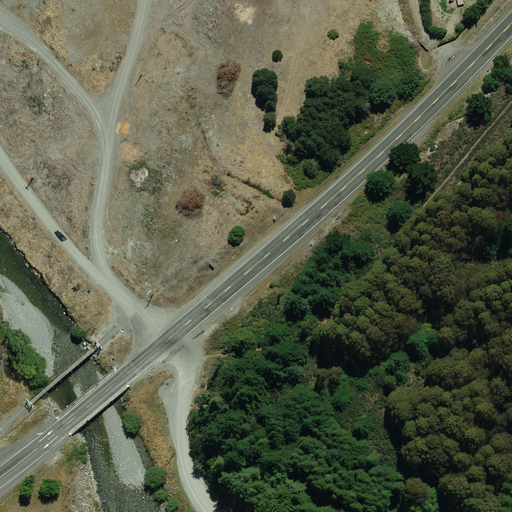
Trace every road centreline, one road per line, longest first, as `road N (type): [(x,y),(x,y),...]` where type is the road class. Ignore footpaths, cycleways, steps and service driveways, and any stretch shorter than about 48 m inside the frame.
road 1 (trunk): [(511,23),(347,186),(0,477)]
road 2 (track): [(153,349),(0,165)]
road 3 (track): [(165,338),(184,366),(177,417),(186,469),(206,511)]
road 4 (track): [(105,132),(0,18)]
road 5 (track): [(101,281),(89,245),(105,132)]
road 6 (track): [(105,132),(141,0)]
